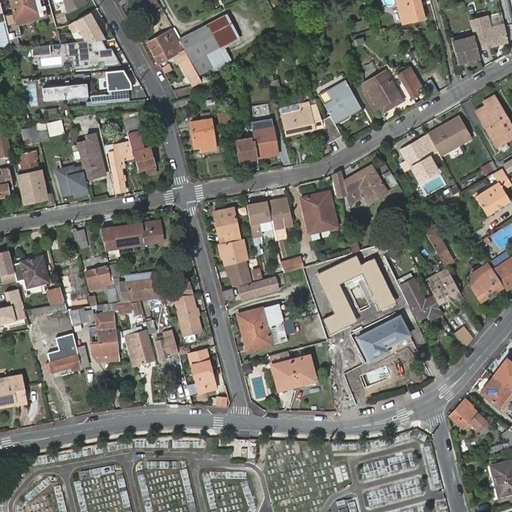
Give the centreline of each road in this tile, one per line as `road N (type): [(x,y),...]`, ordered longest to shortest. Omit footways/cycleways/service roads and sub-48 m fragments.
road 1 (residential): [(184,194),(318,171),(511,66)]
road 2 (tertiary): [(0,447),(144,420),(243,423)]
road 3 (residential): [(243,423),(184,194)]
road 4 (residential): [(184,194),(160,97),(106,0)]
road 5 (tertiary): [(243,423),(365,426),(429,406)]
road 6 (residential): [(0,227),(184,194)]
